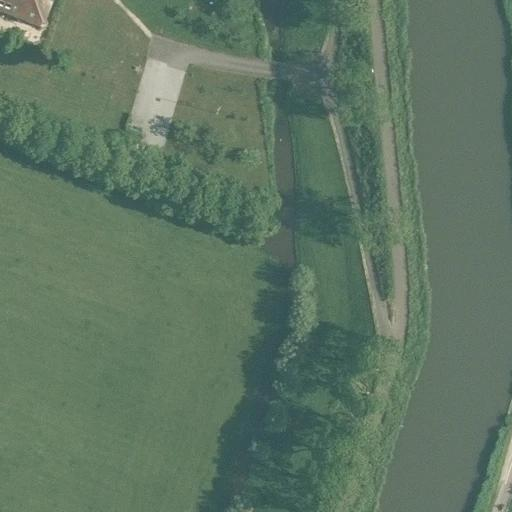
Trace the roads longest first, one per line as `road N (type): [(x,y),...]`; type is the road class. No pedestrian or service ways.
road 1 (unclassified): [(346,511),(404,309),(380,0)]
road 2 (track): [(183,52),(149,168),(0,114)]
